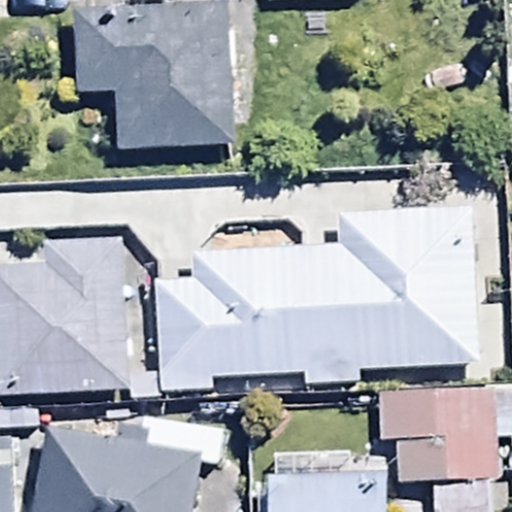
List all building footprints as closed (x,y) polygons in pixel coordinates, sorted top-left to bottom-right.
[(361,0),(265,0),(266,12),(361,9),(361,0)] [(511,10),(511,0),(498,0),(499,11),(511,10)] [(229,18),(82,22),(85,107),(120,106),(122,162),(233,159),(229,18)] [(341,256),(196,265),(198,292),(154,295),(161,405),(214,402),(213,392),(305,386),(306,401),(362,398),(361,385),(484,377),(474,218),(340,227),(341,256)] [(54,279),(0,282),(0,407),(137,399),(129,252),(53,256),(54,279)] [(511,402),(380,407),(382,455),(401,454),(402,498),(436,496),(436,511),(509,511),(508,487),(511,487),(511,402)] [(152,459),(57,440),(43,511),(201,511),(209,476),(224,479),(232,440),(159,426),(152,459)] [(15,511),(14,451),(0,451),(0,511),(15,511)] [(394,511),(394,485),(275,489),(275,511),(394,511)]
